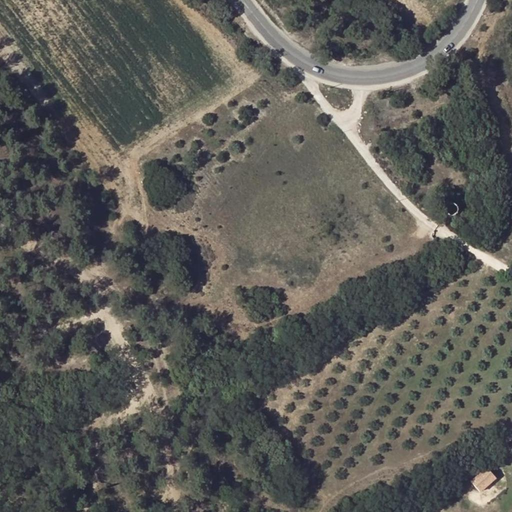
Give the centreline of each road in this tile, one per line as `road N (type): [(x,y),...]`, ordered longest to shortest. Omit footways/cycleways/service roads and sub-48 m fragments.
road 1 (track): [(0,229),(90,284),(163,413),(181,511)]
road 2 (secondary): [(481,0),(457,31),(403,66),(344,75),(280,46),(245,0)]
